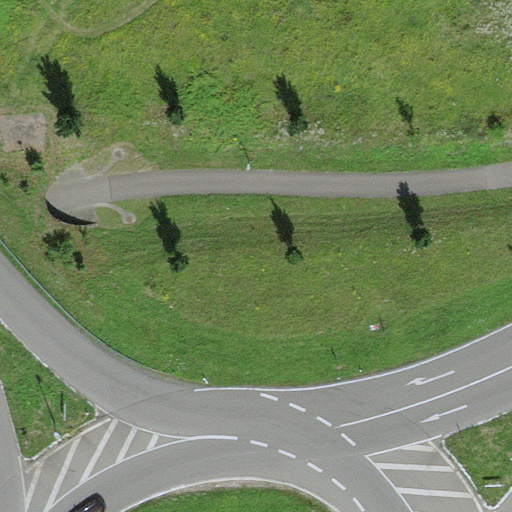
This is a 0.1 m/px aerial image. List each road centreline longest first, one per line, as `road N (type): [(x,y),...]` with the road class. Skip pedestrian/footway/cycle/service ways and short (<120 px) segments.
road 1 (residential): [(218,429),(110,379),(0,287)]
road 2 (primary): [(511,368),(301,443)]
road 3 (primary): [(218,429),(125,451),(39,511)]
